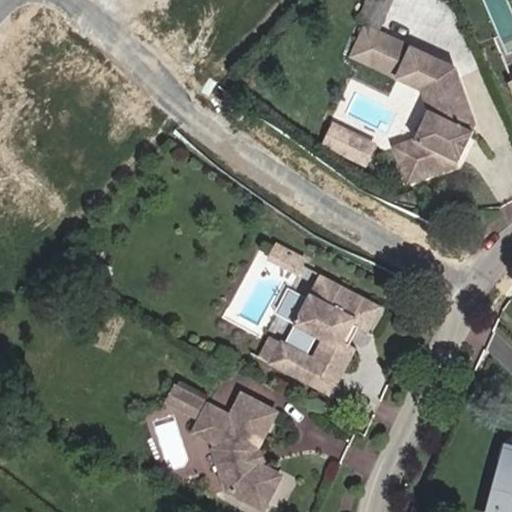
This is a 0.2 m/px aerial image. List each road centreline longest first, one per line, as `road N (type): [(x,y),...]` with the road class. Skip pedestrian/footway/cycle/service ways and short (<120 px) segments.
road 1 (residential): [(481,284),(343,219),(211,131),(66,0)]
road 2 (residential): [(481,284),(386,511)]
road 3 (unknown): [(511,172),(441,1)]
